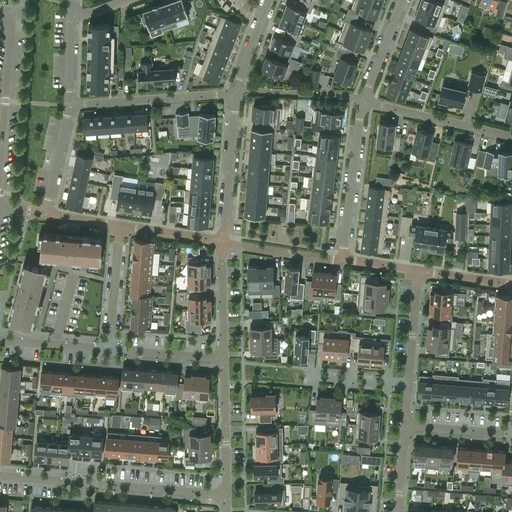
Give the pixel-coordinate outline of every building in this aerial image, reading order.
[(160,5),(169,28),(176,26),(175,21),(188,16),(186,11),(189,10),(186,1),(183,2),(182,0),(173,0),(161,5),(160,4),(160,5)] [(348,8),(346,14),(357,18),(359,13),(375,19),(379,8),(358,0),(354,0),(351,9),(348,8)] [(358,0),(379,8),(382,0),(358,0)] [(433,0),(420,0),(418,7),(442,16),(447,0),(435,0),(433,0)] [(507,2),(502,0),(477,0),(476,5),(486,8),(486,5),(498,9),(495,17),(502,19),(507,2)] [(226,3),(222,8),(227,11),(230,7),(226,3)] [(287,4),(283,15),(302,22),(306,12),(310,13),(312,7),(301,3),(299,9),(287,4)] [(162,31),(169,28),(160,5),(160,4),(152,7),(153,8),(142,11),(144,17),(141,18),(145,27),(148,26),(151,37),(163,33),(162,31)] [(436,33),(442,16),(418,7),(414,18),(427,23),(424,28),(436,33)] [(346,21),(342,31),(367,41),(371,30),(355,24),(357,18),(346,14),(344,20),(346,21)] [(291,30),(289,36),(300,40),(302,34),(298,33),(302,22),(283,15),(279,25),(291,30)] [(216,29),(236,36),(241,24),(226,18),(226,19),(220,16),(216,29)] [(319,21),(317,28),(324,31),(326,24),(319,21)] [(88,24),(87,88),(108,89),(109,37),(110,26),(110,25),(88,24)] [(110,26),(109,37),(118,37),(118,26),(110,26)] [(216,29),(211,40),(231,48),(236,36),(216,29)] [(407,40),(428,49),(433,38),(411,29),(407,40)] [(363,51),(367,41),(342,31),(338,41),(336,41),(334,47),(345,51),(347,45),(363,51)] [(119,46),(129,46),(129,32),(119,32),(119,46)] [(297,46),(300,40),(289,36),(287,41),(274,37),(270,48),(290,55),(294,45),(297,46)] [(231,48),(211,40),(207,52),(227,60),(231,48)] [(407,40),(403,51),(420,58),(424,47),(428,49),(407,40)] [(131,46),(122,47),(122,59),(131,59),(131,46)] [(346,60),(348,52),(339,49),(336,57),(341,59),(334,77),(336,78),(335,80),(341,83),(342,80),(350,83),(357,64),(346,60)] [(403,51),(398,62),(416,68),(420,58),(403,51)] [(207,52),(202,64),(222,72),(227,60),(207,52)] [(182,68),(188,70),(191,58),(185,56),(182,68)] [(298,70),(300,62),(289,58),(286,65),(278,62),(275,61),(266,58),(262,70),(269,72),(268,74),(274,76),(275,76),(274,76),(275,75),(282,77),(288,79),(292,67),(298,70)] [(154,85),(153,83),(152,70),(152,62),(140,63),(140,70),(138,71),(139,85),(141,84),(142,85),(154,85)] [(398,62),(394,72),(412,79),(416,68),(398,62)] [(217,84),(222,72),(202,64),(198,76),(204,78),(203,79),(217,84)] [(153,83),(175,82),(174,68),(168,68),(168,65),(161,65),(161,69),(152,70),(153,83)] [(311,70),(308,85),(316,87),(319,71),(311,70)] [(511,71),(510,71),(507,82),(501,80),(500,86),(511,89),(511,86),(511,71)] [(394,72),(390,83),(408,90),(412,79),(394,72)] [(468,88),(481,91),(485,76),(471,73),(468,88)] [(404,101),(408,90),(390,83),(386,94),(404,101)] [(464,96),(465,91),(442,85),(438,101),(447,103),(453,105),(461,107),(462,104),(464,105),(466,96),(464,96)] [(482,93),(495,97),(497,89),(485,85),(482,93)] [(511,100),(509,100),(506,110),(504,110),(504,109),(503,110),(504,110),(503,112),(503,113),(502,115),(502,116),(504,116),(503,119),(511,121),(511,100)] [(265,128),(279,129),(281,108),(275,108),(275,107),(267,107),(267,105),(268,105),(267,105),(261,105),(261,104),(261,105),(261,106),(253,106),(252,119),(261,119),(261,120),(261,119),(264,120),(266,120),(265,128)] [(340,126),(342,113),(334,112),(334,111),(335,111),(335,110),(334,110),(334,111),(328,110),(328,109),(328,110),(328,111),(320,110),(320,111),(314,110),(313,121),(311,121),(310,126),(302,125),(303,118),(296,117),(295,128),(324,132),(325,124),(328,124),(328,125),(328,124),(331,125),(340,126)] [(188,112),(175,113),(177,126),(183,125),(184,136),(198,135),(197,139),(213,140),(214,134),(215,134),(215,123),(216,115),(199,113),(199,117),(189,118),(188,112)] [(135,130),(147,129),(146,113),(134,114),(135,130)] [(134,114),(121,115),(122,131),(135,130),(134,114)] [(121,115),(108,116),(109,132),(122,131),(121,115)] [(108,116),(95,117),(96,133),(109,132),(108,116)] [(84,134),(96,133),(95,117),(82,118),(84,134)] [(286,129),(294,130),(295,122),(287,121),(286,129)] [(394,136),(395,125),(389,124),(389,123),(381,122),(381,123),(379,123),(376,146),(392,148),(391,150),(399,151),(401,137),(394,136)] [(251,129),(249,151),(271,153),(273,131),(271,131),(251,129)] [(435,161),(438,146),(432,145),(431,142),(433,134),(417,130),(412,153),(418,154),(418,157),(435,161)] [(320,134),(318,145),(337,147),(338,136),(320,134)] [(450,163),(466,167),(472,145),(455,141),(450,163)] [(337,147),(318,145),(317,156),(335,158),(337,147)] [(249,151),(249,162),(269,163),(270,153),(271,153),(249,151)] [(494,152),(486,151),(482,167),(490,169),(491,166),(497,166),(497,175),(511,176),(511,172),(511,152),(498,151),(498,153),(493,153),(494,152)] [(74,167),(90,170),(92,157),(77,154),(74,167)] [(193,168),(212,169),(213,158),(194,156),(193,168)] [(335,158),(317,156),(316,166),(313,166),(334,169),(335,158)] [(249,162),(248,173),(268,174),(269,163),(249,162)] [(334,169),(313,166),(312,177),(308,176),(308,177),(333,180),(334,169)] [(74,167),(71,179),(87,183),(90,170),(74,167)] [(192,179),(211,181),(212,169),(193,168),(192,179)] [(466,171),(463,183),(469,184),(472,172),(466,171)] [(248,173),(247,183),(267,185),(268,174),(248,173)] [(117,208),(133,211),(133,212),(137,188),(121,185),(122,176),(114,175),(112,189),(119,190),(117,208)] [(333,180),(308,177),(307,187),(331,190),(333,180)] [(71,179),(68,191),(84,195),(87,183),(71,179)] [(185,190),(210,192),(211,181),(192,179),(191,190),(185,190)] [(137,188),(133,212),(141,213),(141,212),(151,214),(153,198),(161,199),(163,183),(155,182),(155,186),(145,185),(145,189),(137,188)] [(247,183),(246,194),(266,196),(267,185),(247,183)] [(307,187),(307,188),(311,188),(309,198),(307,198),(330,201),(331,190),(307,187)] [(367,200),(389,203),(390,190),(384,189),(369,187),(367,200)] [(210,192),(185,190),(184,202),(209,204),(210,192)] [(81,208),(84,195),(68,191),(66,204),(81,208)] [(246,194),(245,205),(265,207),(266,196),(246,194)] [(330,201),(307,198),(306,209),(329,212),(330,201)] [(367,200),(366,213),(387,215),(389,203),(367,200)] [(492,201),(491,213),(510,214),(511,202),(492,201)] [(209,204),(184,202),(190,202),(189,213),(208,215),(209,204)] [(264,218),(265,207),(245,205),(244,216),(264,218)] [(329,212),(306,209),(308,209),(307,220),(327,223),(329,212)] [(208,215),(189,213),(188,225),(207,227),(208,215)] [(366,213),(364,225),(385,228),(387,215),(366,213)] [(466,213),(456,213),(455,239),(465,240),(466,213)] [(510,214),(491,213),(491,224),(510,225),(510,214)] [(413,248),(428,250),(431,227),(417,225),(417,226),(411,225),(412,217),(402,216),(400,235),(401,233),(415,235),(413,248)] [(510,225),(491,224),(490,236),(509,237),(510,225)] [(364,225),(363,238),(384,240),(385,228),(364,225)] [(431,227),(428,250),(442,252),(444,240),(450,241),(451,231),(445,230),(431,227)] [(101,239),(43,234),(41,258),(99,263),(101,239)] [(509,237),(490,236),(490,247),(509,248),(509,237)] [(382,253),(384,240),(363,238),(361,251),(376,253),(382,253)] [(133,251),(153,252),(154,241),(134,240),(133,251)] [(490,247),(489,259),(508,259),(509,248),(490,247)] [(133,251),(133,261),(153,263),(153,252),(133,251)] [(188,275),(210,275),(209,265),(206,265),(206,263),(199,264),(199,258),(187,258),(188,275)] [(508,259),(489,259),(489,270),(508,271),(508,259)] [(133,261),(132,272),(152,274),(153,263),(133,261)] [(47,270),(23,264),(9,320),(32,326),(47,270)] [(261,294),(260,267),(247,267),(248,294),(261,294)] [(273,267),(260,267),(261,294),(273,294),(273,297),(280,297),(279,285),(273,285),(273,267)] [(299,268),(286,267),(284,291),(290,291),(290,298),(303,299),(304,283),(298,283),(299,268)] [(132,272),(131,283),(151,284),(152,274),(132,272)] [(323,299),(323,297),(322,297),(324,273),(313,272),(312,285),(306,284),(305,298),(323,299)] [(322,297),(323,297),(339,298),(340,287),(335,287),(336,273),(324,273),(322,297)] [(210,285),(210,275),(188,275),(188,285),(188,292),(203,292),(203,286),(210,286),(210,285)] [(359,294),(387,296),(388,284),(375,283),(375,277),(360,275),(359,294)] [(130,294),(133,295),(133,294),(150,296),(150,295),(151,284),(131,283),(130,294)] [(431,293),(430,303),(457,305),(458,294),(453,293),(453,287),(441,286),(441,292),(434,292),(434,293),(431,293)] [(188,309),(210,309),(210,298),(203,298),(203,292),(188,292),(186,292),(186,298),(188,298),(188,309)] [(133,294),(133,295),(132,305),(152,307),(153,295),(150,295),(150,296),(133,294)] [(387,296),(359,294),(358,306),(360,307),(360,313),(372,314),(373,308),(384,309),(385,305),(386,305),(386,303),(387,303),(387,296)] [(494,308),(511,309),(511,296),(496,296),(494,308)] [(457,305),(430,303),(429,313),(433,313),(432,314),(439,315),(439,321),(451,321),(452,305),(457,305)] [(132,305),(131,316),(151,318),(152,307),(132,305)] [(511,309),(494,308),(493,321),(511,322),(511,315),(511,309)] [(201,320),(207,320),(207,319),(210,319),(210,309),(188,309),(189,326),(201,326),(201,320)] [(150,329),(151,318),(131,316),(130,327),(150,329)] [(250,340),(277,339),(272,339),(272,328),(277,328),(277,321),(264,321),(264,328),(250,328),(250,340)] [(428,327),(427,337),(454,339),(455,322),(451,321),(439,321),(438,326),(431,326),(431,327),(428,327)] [(493,321),(492,333),(510,335),(511,322),(493,321)] [(308,336),(295,335),(293,359),(300,360),(307,360),(307,357),(308,342),(314,343),(315,330),(309,329),(308,336)] [(322,358),(334,359),(336,332),(318,330),(317,343),(323,343),(322,358)] [(336,336),(337,332),(336,332),(334,359),(346,360),(347,345),(353,346),(354,337),(354,333),(348,333),(347,337),(336,336)] [(510,335),(492,333),(487,333),(485,359),(508,361),(510,335)] [(358,364),(370,365),(372,338),(354,337),(353,346),(353,349),(359,350),(358,364)] [(453,350),(454,339),(427,337),(426,347),(430,347),(430,348),(436,349),(436,355),(448,356),(448,350),(453,350)] [(372,338),(370,365),(381,366),(383,352),(389,352),(390,340),(372,338)] [(277,339),(250,340),(250,351),(265,351),(265,357),(277,357),(277,339)] [(19,381),(20,368),(20,369),(2,367),(2,366),(1,366),(0,379),(19,381)] [(121,385),(132,386),(134,368),(123,367),(121,385)] [(145,369),(134,368),(132,386),(132,391),(143,392),(144,387),(145,369)] [(156,370),(145,369),(144,387),(154,388),(156,370)] [(40,388),(51,389),(53,371),(42,370),(40,388)] [(166,371),(156,370),(154,388),(164,389),(166,371)] [(64,372),(53,371),(51,389),(51,394),(62,395),(64,372)] [(166,371),(164,389),(164,393),(176,394),(177,384),(178,372),(166,371)] [(75,373),(64,372),(62,395),(73,396),(75,373)] [(86,374),(75,373),(73,396),(84,397),(84,392),(86,374)] [(96,375),(86,374),(84,392),(95,393),(96,375)] [(176,396),(195,397),(197,375),(185,374),(184,384),(177,384),(176,394),(176,396)] [(417,396),(431,397),(433,374),(432,374),(432,376),(419,375),(419,376),(420,376),(418,396),(417,396)] [(443,399),(445,375),(433,374),(431,397),(443,399)] [(107,376),(96,375),(95,393),(106,394),(107,376)] [(197,375),(195,397),(207,398),(209,376),(197,375)] [(445,375),(443,399),(456,400),(458,376),(445,375)] [(107,376),(106,394),(117,395),(118,377),(107,376)] [(458,376),(456,400),(469,401),(470,380),(458,379),(458,376)] [(482,381),(470,380),(469,401),(481,402),(483,378),(482,381)] [(494,403),(495,379),(483,378),(481,402),(494,403)] [(0,379),(0,383),(0,390),(18,392),(19,381),(0,379)] [(495,379),(494,403),(508,404),(508,403),(507,403),(509,381),(509,380),(495,379)] [(0,390),(0,401),(17,403),(18,392),(0,390)] [(258,394),(251,395),(251,412),(259,412),(259,422),(271,422),(271,416),(276,416),(276,410),(275,410),(274,394),(266,394),(266,392),(258,392),(258,394)] [(309,423),(327,424),(329,397),(317,396),(316,411),(310,410),(309,423)] [(329,397),(327,424),(345,426),(346,413),(339,413),(341,398),(329,397)] [(0,401),(0,412),(16,414),(17,403),(0,401)] [(358,411),(357,424),(379,426),(380,413),(358,411)] [(0,412),(0,424),(15,426),(16,414),(0,412)] [(0,424),(0,436),(11,437),(12,426),(15,426),(0,424)] [(378,434),(379,426),(357,424),(356,437),(372,438),(377,438),(378,434)] [(184,446),(211,446),(211,434),(196,434),(196,428),(184,428),(184,446)] [(256,432),(256,445),(282,445),(282,428),(267,428),(267,432),(256,432)] [(116,455),(118,438),(118,433),(107,432),(105,454),(116,455)] [(69,441),(68,453),(69,453),(79,454),(80,435),(69,434),(69,441)] [(138,434),(128,434),(127,438),(126,456),(136,457),(138,434)] [(149,435),(138,434),(136,457),(147,458),(148,440),(149,435)] [(91,436),(80,435),(79,454),(90,455),(91,436)] [(0,436),(0,447),(11,448),(11,437),(0,436)] [(91,436),(90,455),(101,456),(102,437),(91,436)] [(158,436),(158,441),(156,459),(167,460),(169,437),(158,436)] [(46,461),(48,442),(48,439),(36,438),(34,460),(46,461)] [(127,438),(118,438),(116,455),(126,456),(127,438)] [(58,440),(58,443),(56,462),(68,463),(69,453),(68,453),(69,441),(58,440)] [(158,441),(148,440),(147,458),(156,459),(158,441)] [(58,443),(48,442),(46,461),(56,462),(58,443)] [(426,468),(428,444),(414,443),(414,444),(415,444),(413,466),(412,466),(412,467),(426,468)] [(438,469),(440,445),(428,444),(426,468),(438,469)] [(282,462),(282,445),(256,445),(256,458),(271,457),(271,462),(282,462)] [(440,445),(438,469),(439,469),(439,467),(452,468),(453,447),(440,445)] [(211,458),(211,446),(184,446),(184,447),(189,447),(189,458),(184,458),(185,464),(197,464),(197,458),(211,458)] [(0,447),(0,459),(9,460),(9,461),(11,448),(0,447)] [(457,466),(468,467),(467,472),(468,472),(470,448),(458,447),(457,466)] [(481,449),(470,448),(468,472),(479,473),(481,449)] [(493,450),(481,449),(479,473),(480,473),(480,468),(491,469),(493,450)] [(493,450),(491,469),(502,470),(501,484),(504,451),(493,450)] [(511,461),(504,461),(504,451),(501,484),(511,485),(511,461)] [(341,454),(340,463),(350,464),(350,454),(341,454)] [(281,464),(254,464),(254,477),(267,477),(267,482),(283,482),(283,476),(281,476),(281,464)] [(338,480),(318,478),(316,502),(320,502),(320,504),(327,505),(327,503),(330,503),(331,491),(337,491),(338,480)] [(344,508),(356,509),(358,485),(357,490),(346,489),(347,483),(340,483),(339,496),(345,496),(344,509),(344,508)] [(370,486),(358,485),(356,509),(368,510),(368,511),(369,511),(370,498),(376,499),(376,498),(375,498),(376,486),(370,485),(370,486)] [(255,504),(277,504),(277,506),(284,506),(284,490),(255,491),(255,504)] [(93,511),(105,511),(106,502),(94,501),(93,511)] [(116,511),(118,503),(106,502),(105,511),(116,511)] [(128,511),(129,504),(118,503),(116,511),(128,511)]
